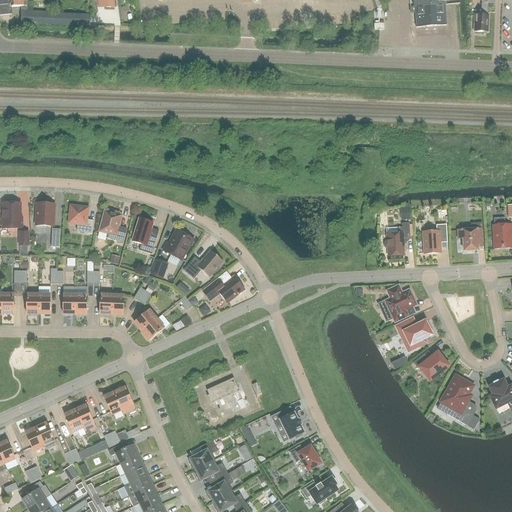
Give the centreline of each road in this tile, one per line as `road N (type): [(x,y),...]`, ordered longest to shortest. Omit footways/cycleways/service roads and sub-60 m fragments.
road 1 (unclassified): [(511,67),(0,46)]
road 2 (residential): [(270,297),(243,254),(189,213),(111,192),(0,183)]
road 3 (residential): [(270,297),(329,440),(385,511)]
road 4 (residential): [(429,274),(462,350),(480,365),(499,345),(486,271)]
road 5 (residential): [(134,359),(155,431),(195,511)]
road 6 (residential): [(429,274),(314,280),(270,297)]
road 7 (residential): [(134,359),(270,297)]
road 8 (residential): [(0,421),(134,359)]
road 9 (residential): [(0,333),(110,334),(134,359)]
